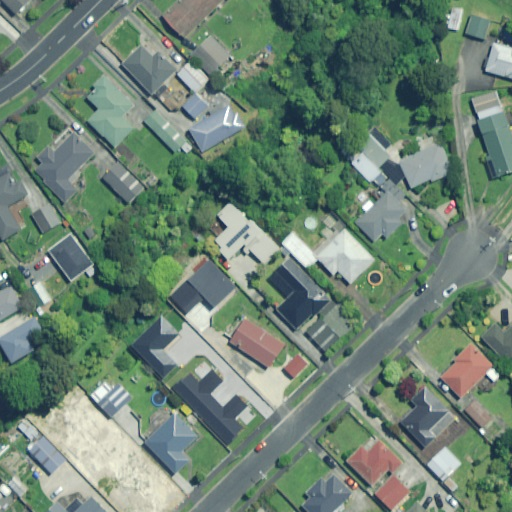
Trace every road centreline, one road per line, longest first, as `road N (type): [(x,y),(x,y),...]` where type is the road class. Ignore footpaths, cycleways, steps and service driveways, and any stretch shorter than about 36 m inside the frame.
road 1 (residential): [(475,251),(208,511)]
road 2 (residential): [(0,92),(100,0)]
